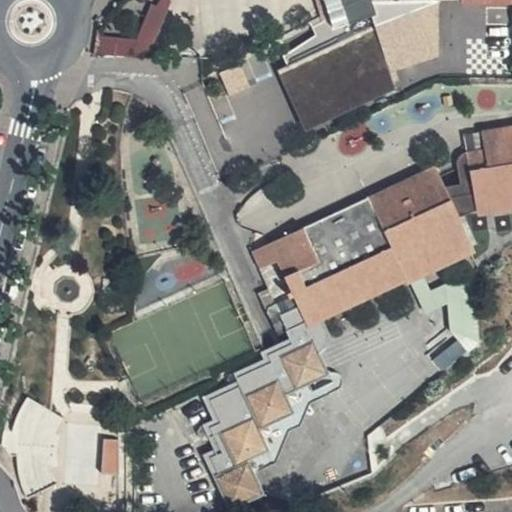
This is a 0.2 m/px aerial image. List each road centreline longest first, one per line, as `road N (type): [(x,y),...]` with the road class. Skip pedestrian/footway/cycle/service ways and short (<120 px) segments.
road 1 (unknown): [(292,511),(313,456),(400,315)]
road 2 (secondary): [(0,226),(33,83),(30,62)]
